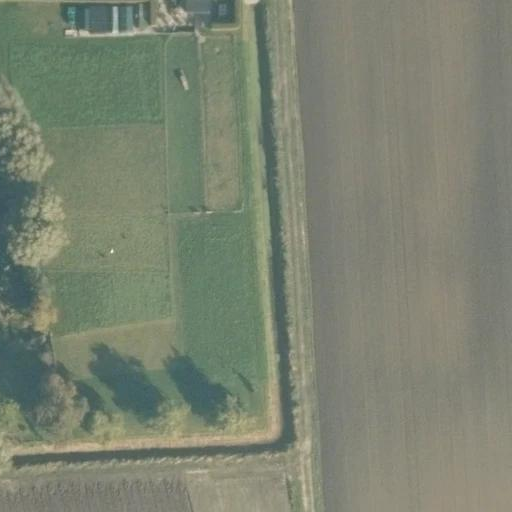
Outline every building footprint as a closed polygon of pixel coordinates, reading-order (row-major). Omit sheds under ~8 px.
[(185,0),(186,16),(207,16),(207,0),(185,0)] [(135,7),(135,22),(136,22),(136,32),(146,32),(146,7),(135,7)] [(117,33),(116,10),(103,10),(104,34),(117,33)] [(131,34),(131,10),(119,10),(120,35),(131,34)] [(80,12),(80,32),(88,32),(89,12),(80,12)]
